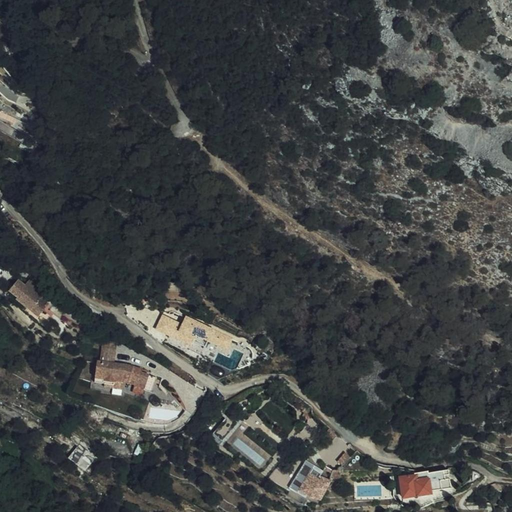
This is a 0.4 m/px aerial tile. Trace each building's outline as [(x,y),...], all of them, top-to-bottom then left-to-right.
[(15,274),(3,286),(20,303),(21,302),(33,292),(36,295),(40,291),(26,275),(20,280),(15,274)] [(21,302),(20,303),(23,307),(27,303),(34,311),(42,303),(35,296),(36,295),(33,292),(21,302)] [(30,314),(34,311),(27,303),(23,307),(30,314)] [(172,309),(183,315),(186,309),(175,304),(172,309)] [(153,326),(158,317),(151,312),(141,329),(159,341),(163,339),(166,333),(153,326)] [(166,333),(168,330),(174,320),(160,313),(158,317),(153,326),(166,333)] [(183,315),(178,323),(182,325),(187,318),(183,315)] [(174,320),(168,330),(175,334),(173,337),(187,346),(190,341),(201,347),(204,341),(212,346),(218,336),(187,318),(182,325),(178,323),(174,320)] [(102,335),(101,343),(113,345),(115,337),(102,335)] [(227,340),(218,336),(212,346),(221,351),(227,340)] [(111,361),(113,345),(101,343),(99,356),(95,356),(92,377),(101,379),(102,379),(102,377),(111,378),(111,376),(120,377),(125,379),(131,382),(132,381),(141,385),(139,389),(146,391),(153,377),(131,365),(111,361)] [(101,382),(119,385),(120,377),(111,376),(111,378),(102,377),(102,379),(101,379),(101,382)] [(128,388),(137,392),(139,389),(141,385),(132,381),(131,382),(128,388)] [(230,415),(212,436),(220,443),(237,422),(230,415)] [(337,433),(330,426),(325,432),(332,438),(337,433)] [(82,474),(96,455),(79,442),(65,461),(82,474)] [(341,463),(348,457),(344,453),(337,459),(341,463)] [(316,499),(326,483),(320,479),(320,474),(311,468),(314,464),(306,459),(289,485),(306,496),(316,499)] [(327,466),(322,474),(333,481),(338,473),(327,466)] [(445,480),(440,480),(440,476),(439,471),(424,473),(423,471),(406,474),(406,476),(395,478),(399,499),(426,494),(426,492),(447,489),(445,480)]
